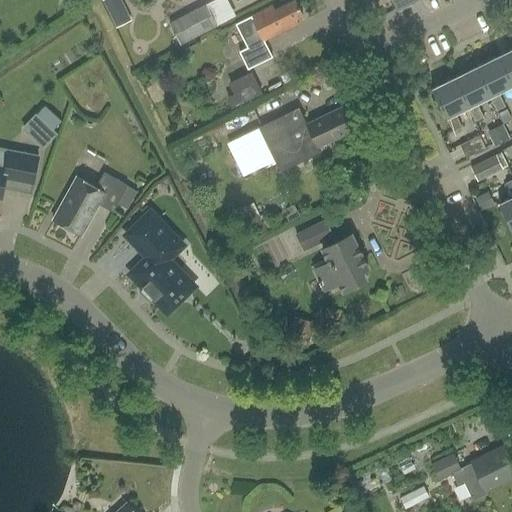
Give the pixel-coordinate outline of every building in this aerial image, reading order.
[(273,5),(236,24),(248,48),(241,52),(249,69),(273,57),(265,40),(299,23),(297,19),(303,16),(295,0),(294,0),(275,9),(273,5)] [(393,0),(398,9),(414,0),(393,0)] [(207,4),(170,24),(181,45),(218,25),(207,4)] [(131,21),(125,7),(111,14),(118,27),(131,21)] [(511,50),(497,57),(511,86),(511,87),(511,50)] [(476,68),(490,96),(497,111),(506,106),(499,92),(511,86),(497,57),(476,68)] [(476,68),(454,79),(468,107),(475,121),(484,117),(477,103),(490,96),(476,68)] [(234,95),(227,99),(232,109),(262,95),(251,73),(229,84),(234,95)] [(454,79),(433,89),(454,132),(462,127),(455,113),(468,107),(454,79)] [(318,147),(359,128),(350,110),(345,113),(342,107),(307,124),(300,108),(245,135),(260,168),(276,160),(281,171),(321,151),(318,147)] [(500,114),(505,124),(511,120),(511,118),(508,110),(500,114)] [(35,113),(21,128),(43,148),(56,133),(35,113)] [(510,139),(504,128),(490,135),(496,146),(510,139)] [(183,164),(224,146),(218,131),(176,149),(183,164)] [(466,159),(486,149),(479,136),(460,146),(466,159)] [(0,199),(2,199),(6,178),(33,184),(39,156),(0,148),(0,199)] [(477,183),(503,170),(496,156),(470,168),(477,183)] [(96,187),(77,177),(53,220),(82,236),(99,204),(113,212),(128,185),(105,172),(96,187)] [(511,194),(511,197),(500,204),(511,229),(511,180),(506,183),(511,194)] [(138,192),(128,187),(119,204),(128,209),(138,192)] [(154,299),(167,313),(195,286),(169,259),(184,245),(151,211),(126,235),(148,257),(130,274),(143,288),(140,291),(151,302),(154,299)] [(293,233),(302,251),(317,244),(308,226),(293,233)] [(344,291),(366,280),(362,272),(368,269),(351,236),(322,250),(329,263),(314,271),(324,291),(340,284),(344,291)] [(472,500),(487,492),(486,490),(511,477),(511,441),(471,461),(478,476),(464,483),(472,500)] [(438,480),(460,470),(453,454),(431,465),(438,480)] [(424,487),(401,499),(406,508),(429,497),(424,487)]
